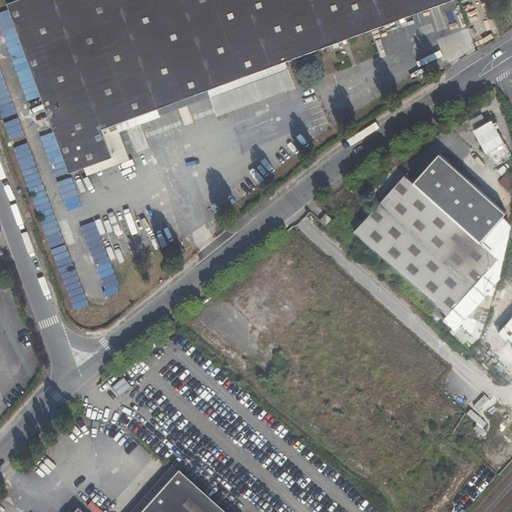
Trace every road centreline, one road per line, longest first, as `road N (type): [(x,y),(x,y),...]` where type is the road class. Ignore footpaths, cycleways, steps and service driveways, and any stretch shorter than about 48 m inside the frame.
road 1 (tertiary): [(72,383),(316,175),(446,93)]
road 2 (unknown): [(469,74),(457,48),(432,45),(175,170)]
road 3 (unknown): [(68,211),(0,43)]
road 4 (residential): [(17,239),(72,383)]
